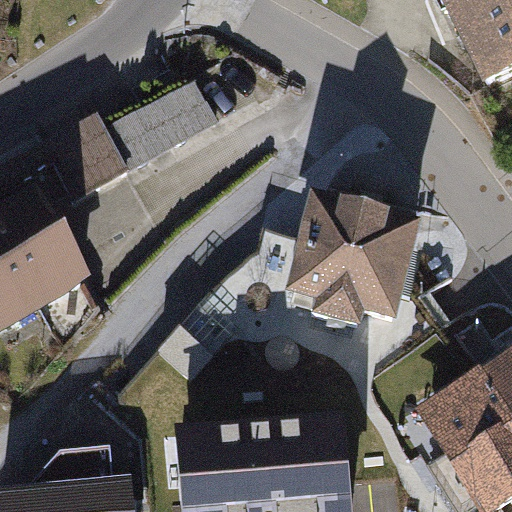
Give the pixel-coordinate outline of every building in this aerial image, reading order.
[(511,0),(439,0),(487,94),(511,81),(511,0)] [(193,94),(102,145),(124,183),(214,133),(193,94)] [(93,130),(0,182),(0,215),(29,200),(45,227),(124,183),(102,145),(93,130)] [(45,227),(29,200),(0,215),(0,275),(27,323),(81,293),(45,227)] [(419,244),(316,216),(292,304),(395,332),(419,244)] [(0,338),(27,323),(0,275),(0,338)] [(511,364),(476,385),(511,446),(511,364)] [(511,511),(511,446),(476,385),(424,415),(479,511),(511,511)] [(0,397),(0,420),(11,411),(0,397)] [(340,405),(316,422),(355,478),(379,461),(340,405)] [(256,511),(240,431),(170,445),(183,511),(256,511)] [(136,511),(135,496),(2,508),(1,511),(136,511)]
